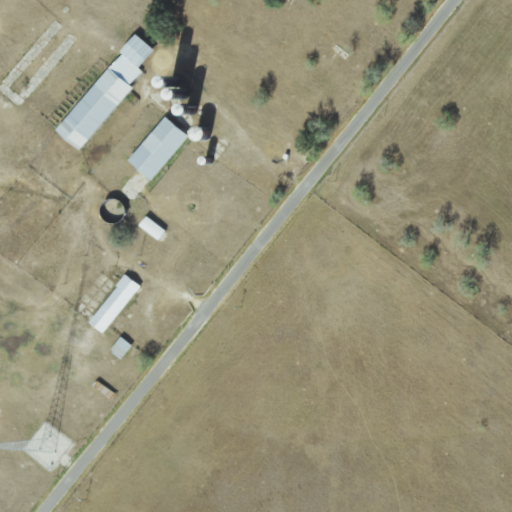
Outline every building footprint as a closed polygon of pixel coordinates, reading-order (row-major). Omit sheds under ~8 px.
[(52,131),(76,150),(141,72),(135,67),(151,49),(133,34),(52,131)] [(147,181),(185,136),(161,117),(124,161),(147,181)] [(99,210),(110,222),(123,210),(112,198),(99,210)] [(155,240),(163,231),(144,216),(137,225),(155,240)] [(100,334),(138,287),(123,274),(85,321),(100,334)] [(118,359),(129,345),(118,336),(107,351),(118,359)]
